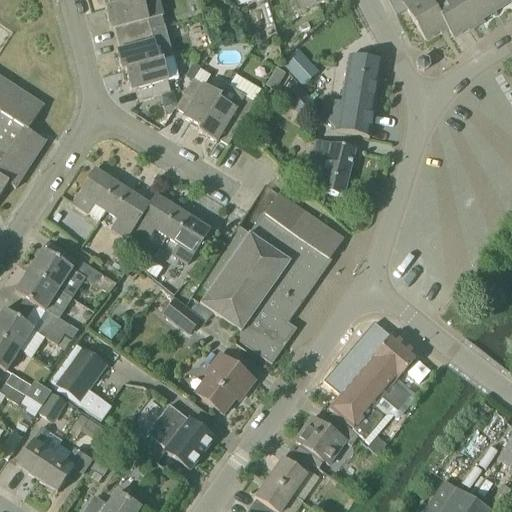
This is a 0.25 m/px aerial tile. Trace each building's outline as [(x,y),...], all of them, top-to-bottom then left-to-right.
[(106,0),(108,9),(142,1),(147,0),(146,0),(106,0)] [(327,3),(325,0),(298,0),(290,3),(295,16),(327,3)] [(448,32),(428,0),(415,0),(413,2),(411,0),(404,0),(400,2),(414,25),(425,42),(439,34),(441,36),(448,32)] [(474,26),(458,0),(428,0),(448,32),(452,39),(474,26)] [(458,0),(474,26),(496,13),(488,0),(458,0)] [(511,0),(488,0),(496,13),(511,2),(511,0)] [(149,33),(146,23),(148,23),(142,1),(108,9),(105,11),(110,32),(114,31),(117,41),(149,33)] [(121,74),(125,73),(173,59),(166,28),(149,33),(117,41),(119,52),(116,53),(121,74)] [(258,33),(245,36),(248,49),(261,45),(258,33)] [(297,52),(282,66),(295,81),(311,67),(297,52)] [(368,141),(381,63),(350,58),(342,107),(329,105),(327,122),(337,136),(368,141)] [(170,95),(167,84),(179,81),(173,59),(125,73),(130,93),(134,92),(137,103),(170,95)] [(193,66),(184,79),(192,84),(193,82),(199,71),(200,70),(193,66)] [(276,70),(270,79),(280,84),(285,75),(276,70)] [(234,77),(228,87),(251,99),(257,89),(234,77)] [(15,191),(45,144),(27,132),(43,108),(0,79),(0,197),(8,186),(15,191)] [(202,88),(193,82),(175,111),(184,117),(182,120),(199,131),(197,134),(221,98),(203,87),(202,88)] [(301,121),(316,109),(313,105),(300,89),(297,86),(282,98),(301,121)] [(227,148),(254,106),(228,89),(221,98),(197,134),(216,146),(218,142),(227,148)] [(343,200),(347,184),(354,152),(316,143),(308,175),(315,177),(312,189),(315,193),(343,200)] [(99,223),(106,213),(121,190),(94,172),(71,206),(87,216),(99,223)] [(127,241),(148,207),(121,190),(106,213),(117,220),(111,230),(127,241)] [(343,242),(325,229),(296,209),(277,195),(263,215),(248,236),(236,228),(197,286),(208,293),(199,306),(238,334),(234,340),(271,367),(283,350),(275,343),(331,263),(329,262),(343,242)] [(167,239),(182,215),(155,197),(148,207),(127,241),(133,231),(148,241),(155,231),(167,239)] [(210,233),(182,215),(167,239),(161,246),(173,254),(171,256),(187,267),(210,233)] [(42,252),(28,273),(72,301),(83,282),(109,298),(116,287),(82,266),(76,275),(71,272),(71,271),(42,252)] [(14,295),(44,314),(50,318),(44,327),(62,339),(70,327),(59,321),(72,301),(28,273),(14,295)] [(188,338),(200,321),(173,301),(161,317),(188,338)] [(0,340),(19,352),(33,331),(3,312),(0,316),(0,340)] [(44,327),(38,337),(44,341),(56,349),(62,339),(44,327)] [(70,327),(62,339),(70,344),(71,344),(79,333),(70,327)] [(376,405),(416,359),(392,338),(359,374),(356,372),(353,372),(347,378),(348,382),(351,385),(329,411),(344,424),(353,432),(350,436),(356,439),(363,445),(374,432),(378,436),(392,420),(376,405)] [(0,371),(5,374),(19,352),(0,340),(0,371)] [(88,394),(107,368),(82,350),(54,387),(51,391),(99,424),(110,411),(88,394)] [(244,395),(253,383),(219,356),(202,376),(205,378),(192,394),(222,417),(241,392),(244,395)] [(12,377),(6,386),(25,398),(24,399),(41,409),(50,396),(33,384),(30,389),(12,377)] [(25,398),(6,386),(0,395),(5,398),(3,401),(17,410),(24,399),(25,398)] [(51,428),(64,408),(50,399),(36,419),(51,428)] [(189,422),(188,423),(168,408),(147,434),(167,450),(165,453),(189,472),(213,441),(189,422)] [(81,417),(74,426),(88,435),(87,438),(93,441),(94,439),(103,445),(103,444),(109,436),(81,417)] [(350,436),(328,420),(322,428),(311,420),(295,444),(329,468),(346,444),(350,448),(356,439),(350,436)] [(16,468),(37,482),(53,457),(61,444),(49,436),(41,431),(16,468)] [(22,440),(14,435),(12,439),(10,437),(0,451),(0,458),(7,463),(22,440)] [(511,438),(497,460),(510,469),(511,466),(511,438)] [(74,452),(66,465),(53,457),(37,482),(57,495),(72,472),(82,457),(74,452)] [(312,467),(295,456),(290,452),(283,462),(282,461),(268,481),(292,498),(306,478),(304,477),(312,467)] [(82,457),(72,472),(82,479),(92,464),(82,457)] [(296,511),(301,505),(292,498),(268,481),(254,502),(255,502),(249,511),(296,511)] [(487,511),(443,484),(425,511),(487,511)] [(138,511),(139,511),(116,495),(107,508),(105,511),(138,511)]
